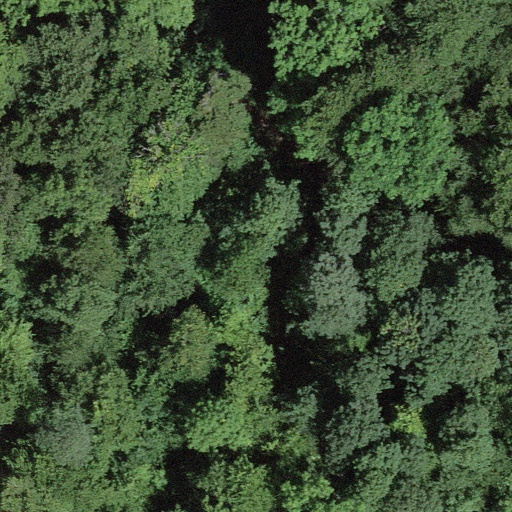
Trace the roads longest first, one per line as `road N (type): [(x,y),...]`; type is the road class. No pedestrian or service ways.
road 1 (track): [(511,259),(377,205),(239,118),(172,61)]
road 2 (track): [(511,423),(317,348)]
